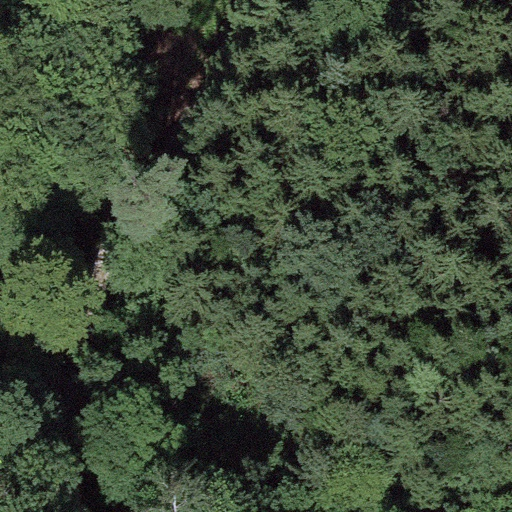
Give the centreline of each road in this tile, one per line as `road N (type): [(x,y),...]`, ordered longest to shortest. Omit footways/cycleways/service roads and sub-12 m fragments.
road 1 (track): [(152,511),(122,404),(112,301),(141,205),(246,0)]
road 2 (track): [(141,205),(0,254)]
